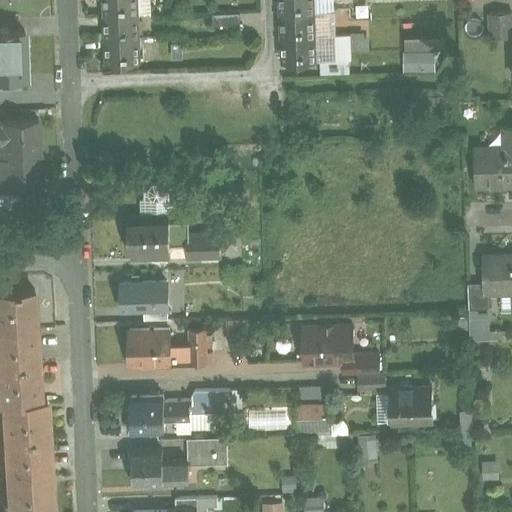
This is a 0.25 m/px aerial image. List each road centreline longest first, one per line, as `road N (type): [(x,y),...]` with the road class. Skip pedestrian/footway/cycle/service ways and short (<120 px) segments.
road 1 (residential): [(71,83),(272,75),(269,0)]
road 2 (residential): [(89,511),(76,247)]
road 3 (residential): [(76,247),(71,83)]
